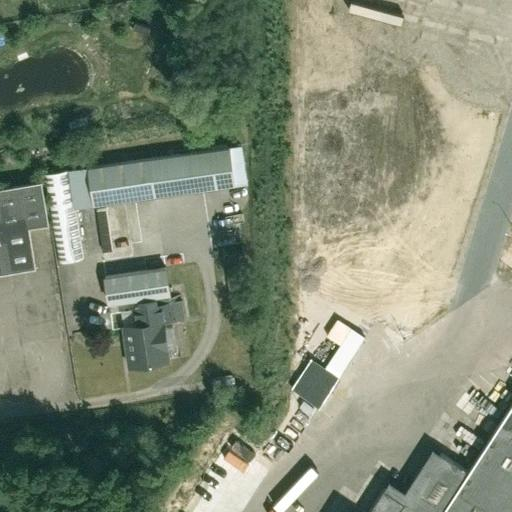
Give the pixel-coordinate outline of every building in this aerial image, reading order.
[(345,0),(475,40),(487,0),(345,0)] [(230,147),(150,159),(155,195),(235,183),(230,147)] [(155,195),(150,159),(89,168),(94,204),(155,195)] [(83,165),(70,165),(70,181),(84,181),(83,165)] [(0,270),(34,265),(27,227),(47,223),(40,182),(0,189),(0,270)] [(85,235),(74,235),(73,254),(84,254),(85,235)] [(166,269),(105,279),(109,304),(170,295),(166,269)] [(186,318),(183,302),(118,311),(121,327),(123,326),(129,366),(169,360),(164,322),(186,318)] [(452,367),(439,393),(448,397),(461,371),(452,367)] [(234,376),(211,379),(213,390),(236,387),(234,376)] [(511,511),(511,402),(501,419),(468,471),(440,453),(407,504),(383,489),(368,511),(511,511)]
